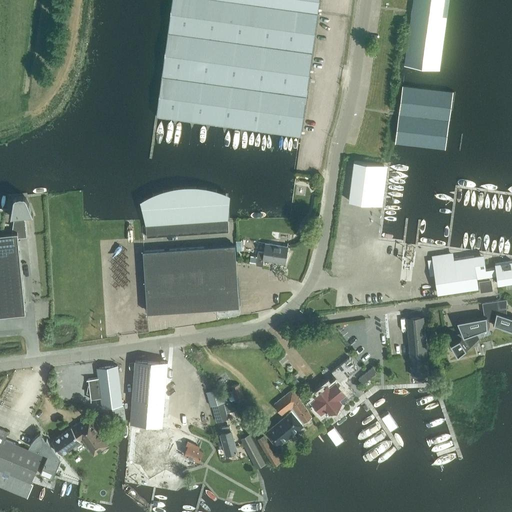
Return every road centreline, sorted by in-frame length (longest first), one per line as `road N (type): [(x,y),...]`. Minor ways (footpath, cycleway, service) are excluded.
road 1 (unclassified): [(288,310),(318,263),(365,0)]
road 2 (unclassified): [(0,366),(243,330),(288,310)]
road 3 (unclassified): [(492,295),(310,320),(288,310)]
